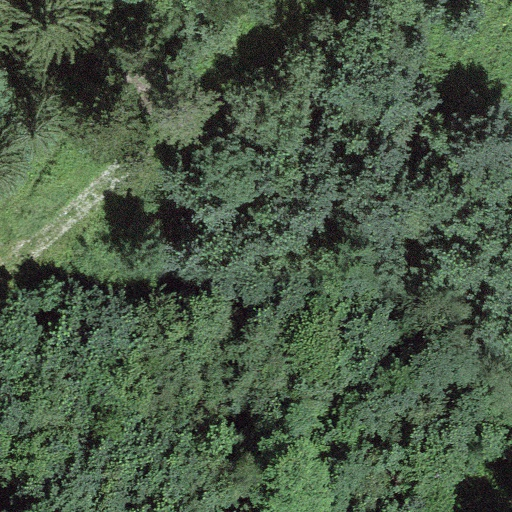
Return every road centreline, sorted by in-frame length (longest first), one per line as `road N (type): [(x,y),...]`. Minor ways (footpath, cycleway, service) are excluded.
road 1 (track): [(0,258),(283,0)]
road 2 (track): [(0,230),(131,0)]
